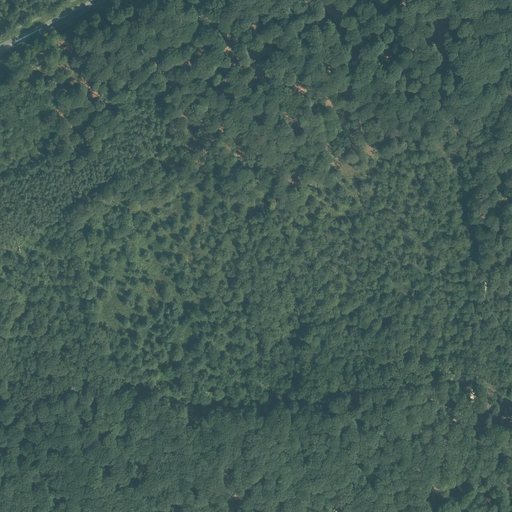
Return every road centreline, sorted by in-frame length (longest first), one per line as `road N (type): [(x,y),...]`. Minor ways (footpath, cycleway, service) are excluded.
road 1 (track): [(472,391),(482,291),(511,222)]
road 2 (track): [(472,391),(445,463),(423,488),(382,511)]
